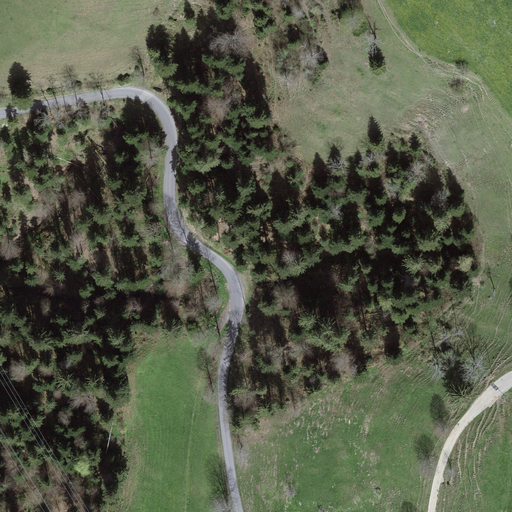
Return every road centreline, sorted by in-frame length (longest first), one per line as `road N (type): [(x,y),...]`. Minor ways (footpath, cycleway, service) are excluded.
road 1 (unclassified): [(236,511),(218,412),(237,289),(169,212),(163,110),(153,95),(126,90),(0,112)]
road 2 (track): [(226,352),(212,359),(196,390),(186,511)]
road 3 (track): [(511,376),(452,434),(429,511)]
